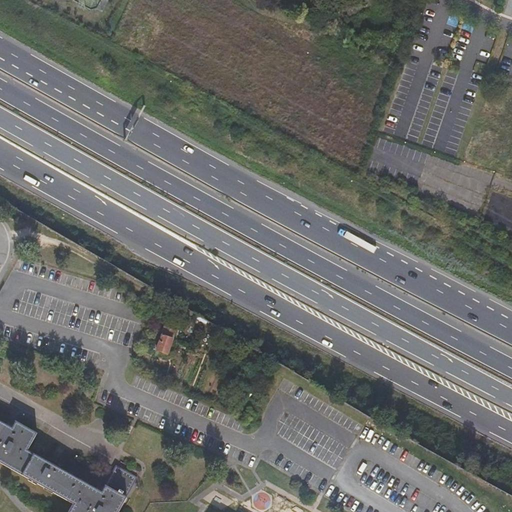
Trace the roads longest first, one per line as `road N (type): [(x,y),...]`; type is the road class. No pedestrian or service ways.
road 1 (motorway): [(511,367),(248,231),(0,89)]
road 2 (motorway): [(0,118),(511,396)]
road 3 (motorway): [(511,329),(0,52)]
road 4 (motorway): [(0,155),(511,431)]
road 5 (track): [(140,286),(49,240),(5,237)]
